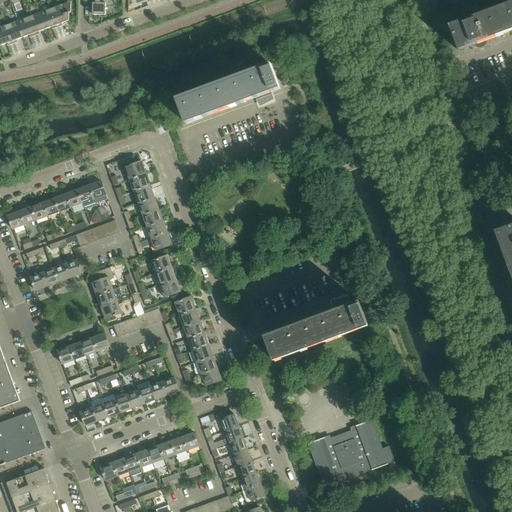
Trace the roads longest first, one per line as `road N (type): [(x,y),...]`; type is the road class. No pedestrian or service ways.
road 1 (residential): [(252,389),(161,144),(145,138),(0,193)]
road 2 (tertiary): [(351,0),(461,273)]
road 3 (tertiary): [(461,273),(424,135),(374,0)]
road 4 (residential): [(74,452),(0,253)]
road 5 (residential): [(74,452),(252,389)]
road 6 (residential): [(296,511),(252,389)]
road 7 (tertiary): [(505,391),(461,273)]
